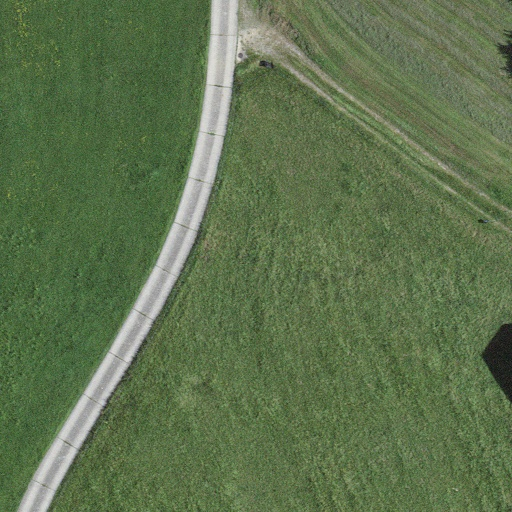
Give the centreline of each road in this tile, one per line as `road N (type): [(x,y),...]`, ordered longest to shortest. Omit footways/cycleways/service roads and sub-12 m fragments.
road 1 (unclassified): [(27,511),(34,483),(179,247),(219,107),(221,0)]
road 2 (track): [(220,13),(511,220)]
